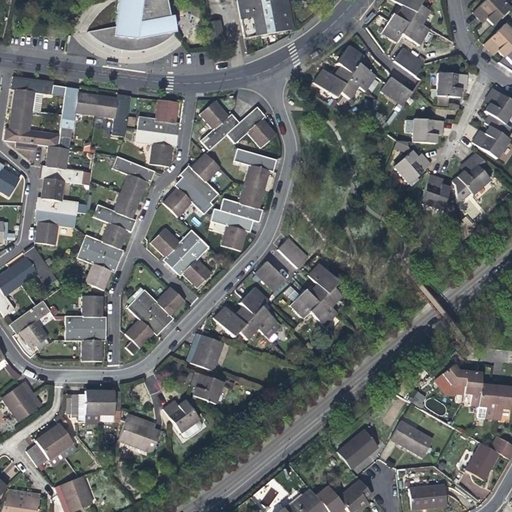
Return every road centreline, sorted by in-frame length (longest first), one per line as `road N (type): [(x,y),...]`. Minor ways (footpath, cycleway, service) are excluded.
road 1 (secondary): [(193,511),(511,247)]
road 2 (residential): [(199,312),(267,242),(282,209),(290,132),(264,76)]
road 3 (residential): [(193,89),(2,62)]
road 4 (residential): [(193,89),(180,161),(156,186),(132,246)]
road 5 (residential): [(132,246),(113,294),(111,375)]
road 6 (residential): [(0,156),(28,178),(20,244),(0,260)]
